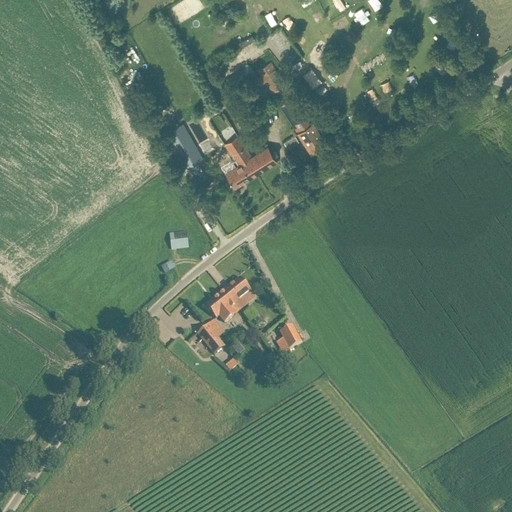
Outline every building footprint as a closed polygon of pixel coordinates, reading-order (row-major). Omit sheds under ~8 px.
[(317,0),(316,0),(308,5),(313,14),(322,9),(317,0)] [(354,19),(362,14),(358,6),(349,11),(354,19)] [(282,80),(271,63),(259,71),(262,76),(258,78),(262,86),(268,82),(273,91),(280,87),(278,82),(282,80)] [(256,74),(250,64),(223,82),(229,91),(256,74)] [(295,96),(281,105),(295,127),(298,126),(300,128),(308,123),(306,120),(309,118),(295,96)] [(244,111),(253,124),(264,118),(255,104),(244,111)] [(183,124),(165,134),(186,169),(193,165),(201,161),(203,160),(183,124)] [(299,133),(307,145),(312,153),(326,144),(312,124),(299,133)] [(290,131),(281,135),(287,147),(298,142),(294,134),(292,135),(290,131)] [(238,135),(230,140),(244,162),(247,160),(256,174),(277,161),(268,146),(251,157),(238,135)] [(225,143),(239,165),(226,173),(235,188),(256,174),(247,160),(244,162),(230,140),(225,143)] [(201,161),(193,165),(199,177),(205,173),(208,172),(201,161)] [(209,174),(204,176),(208,184),(213,182),(211,177),(209,174)] [(199,177),(192,181),(195,187),(201,183),(203,182),(199,177)] [(186,232),(171,233),(173,250),(190,248),(188,231),(186,232)] [(173,261),(163,267),(167,274),(177,268),(173,261)] [(256,297),(246,286),(240,278),(223,291),(239,311),(256,297)] [(224,323),(239,311),(223,291),(205,306),(216,319),(219,316),(224,323)] [(213,321),(197,334),(214,355),(225,347),(218,338),(224,333),(213,321)] [(282,354),(302,343),(292,326),(280,332),(283,339),(276,343),(282,354)] [(239,354),(244,351),(238,342),(233,345),(239,354)] [(271,354),(263,360),(277,378),(285,372),(271,354)] [(235,359),(227,365),(231,371),(239,364),(235,359)]
